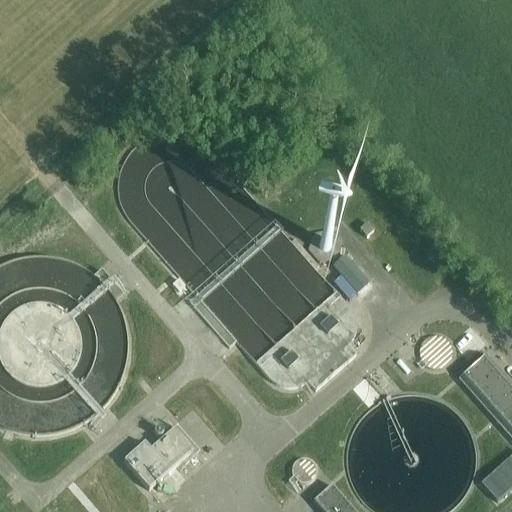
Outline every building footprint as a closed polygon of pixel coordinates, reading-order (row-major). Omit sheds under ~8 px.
[(367,226),(359,233),(366,240),(373,234),(367,226)] [(357,297),(369,287),(344,259),(333,269),(357,297)] [(331,317),(320,326),(328,335),(339,326),(331,317)] [(455,356),(457,350),(456,344),(453,339),(450,337),(446,335),(441,334),(435,335),(432,336),(429,339),(426,344),(424,349),(425,355),(428,360),(432,364),(436,365),(439,366),(446,365),(449,364),(452,361),(455,356)] [(291,352),(281,362),(288,370),(299,361),(291,352)] [(511,386),(487,358),(459,383),(511,443),(511,386)] [(176,431),(150,453),(144,446),(123,465),(149,494),(195,453),(176,431)] [(300,464),(299,465),(297,465),(296,466),(295,468),(293,469),(293,470),(292,472),(292,473),(292,474),(292,476),(292,478),(292,479),(293,481),(294,483),(295,484),(297,485),(297,486),(299,487),(300,487),(302,488),(304,488),(305,488),(307,487),(309,486),(311,485),(312,484),(313,482),(315,481),(315,479),(315,477),(316,476),(316,475),(315,473),(315,471),(314,469),(313,468),(312,467),(310,466),(308,465),(307,464),(305,464),(304,464),(302,464),(300,464)] [(511,466),(503,474),(511,484),(511,466)] [(351,511),(331,489),(313,505),(319,511),(351,511)]
